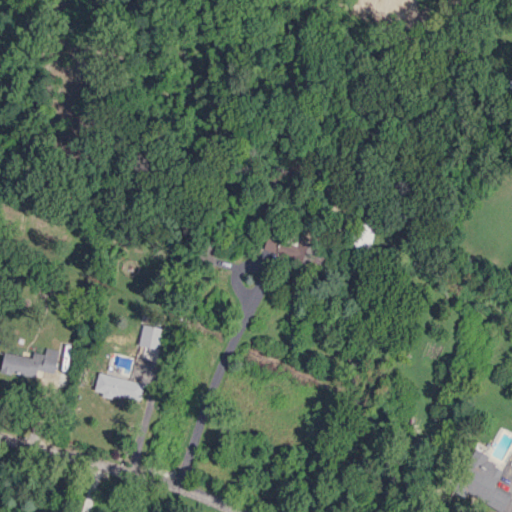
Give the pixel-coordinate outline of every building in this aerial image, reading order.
[(374,223),(353,220),(349,245),(370,248),(374,223)] [(263,252),(304,260),(307,245),(266,237),(263,252)] [(160,348),(162,327),(141,325),(139,346),(160,348)] [(58,349),(45,347),(44,354),(32,352),(31,357),(3,352),(0,370),(0,371),(52,382),(58,349)] [(93,390),(138,402),(143,383),(98,372),(93,390)] [(501,511),(510,494),(493,486),(502,468),(486,461),(489,455),(472,448),(453,490),(501,511)]
